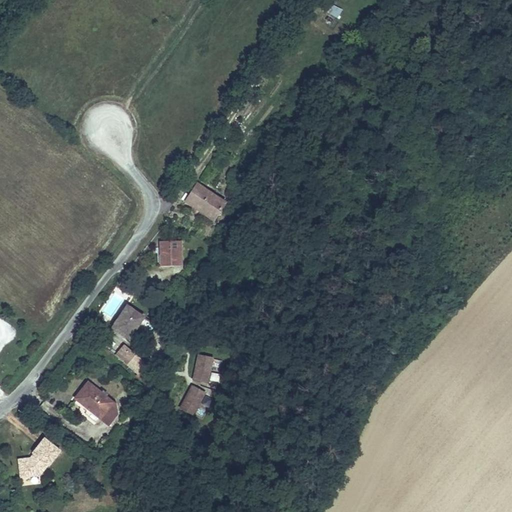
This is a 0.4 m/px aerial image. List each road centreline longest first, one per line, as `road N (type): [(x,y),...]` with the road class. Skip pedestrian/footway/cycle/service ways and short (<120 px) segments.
road 1 (residential): [(0,391),(154,204),(109,124)]
road 2 (track): [(203,0),(109,124)]
